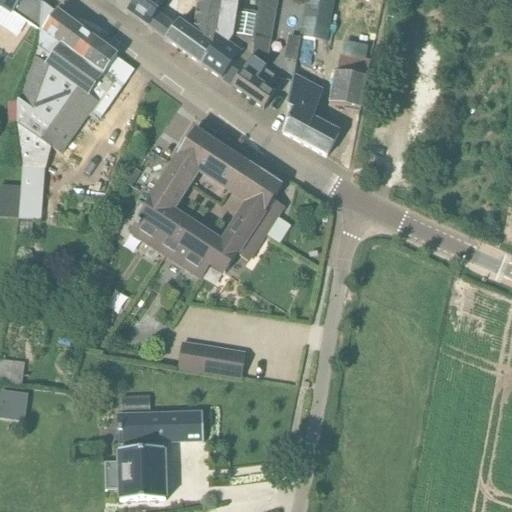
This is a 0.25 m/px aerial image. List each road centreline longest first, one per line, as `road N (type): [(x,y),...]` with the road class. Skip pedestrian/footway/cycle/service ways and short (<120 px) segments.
road 1 (tertiary): [(370,208),(272,150),(68,0)]
road 2 (unclassified): [(370,208),(350,233),(297,511)]
road 3 (tertiary): [(511,273),(370,208)]
